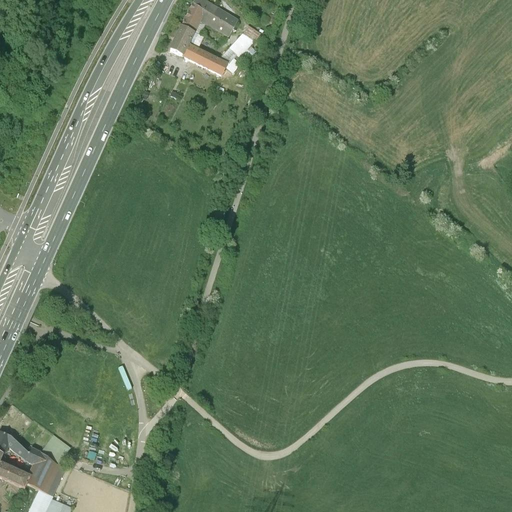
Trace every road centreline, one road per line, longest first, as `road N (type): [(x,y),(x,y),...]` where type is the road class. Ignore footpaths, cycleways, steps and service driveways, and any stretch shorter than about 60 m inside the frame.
road 1 (primary): [(40,272),(166,0)]
road 2 (primary): [(143,0),(101,71),(25,238)]
road 3 (track): [(511,108),(471,143),(460,176),(462,207),(511,252)]
